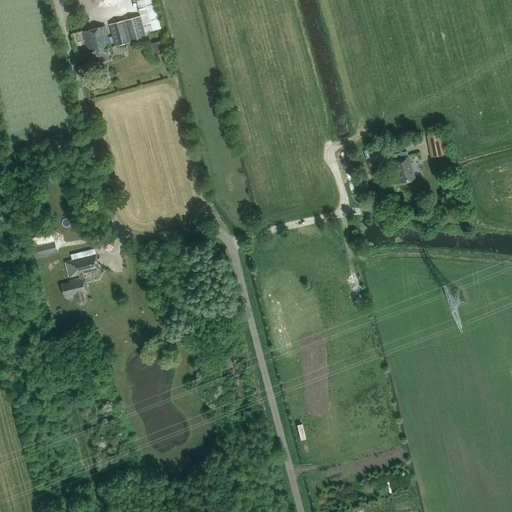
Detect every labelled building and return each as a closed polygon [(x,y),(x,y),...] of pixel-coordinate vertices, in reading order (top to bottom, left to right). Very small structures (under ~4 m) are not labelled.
[(153,0),(136,0),(140,16),(109,24),(115,46),(148,38),(146,32),(160,28),(153,0)] [(109,47),(111,47),(105,25),(83,31),(89,53),(91,52),(94,63),(109,59),(108,54),(110,54),(109,47)] [(155,51),(166,48),(164,40),(152,43),(155,51)] [(444,154),(440,133),(428,135),(432,157),(444,154)] [(401,183),(414,179),(409,156),(395,160),(401,183)] [(55,240),(32,245),(35,259),(58,254),(55,240)] [(84,277),(83,273),(100,269),(96,254),(73,260),(77,275),(80,274),(81,278),(70,281),(70,283),(62,285),(65,296),(75,293),(77,297),(78,302),(80,305),(85,304),(86,299),(85,295),(84,293),(89,292),(85,277),(84,277)]
